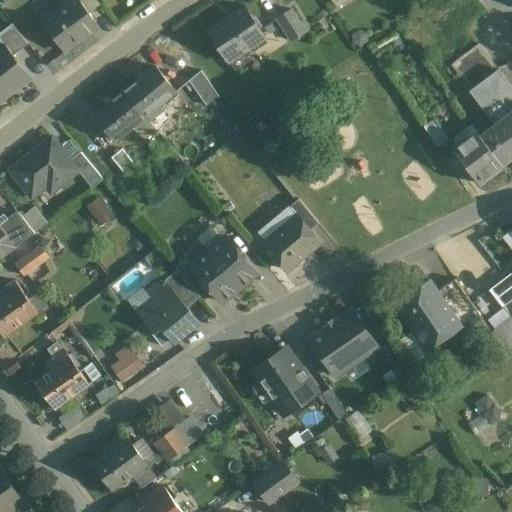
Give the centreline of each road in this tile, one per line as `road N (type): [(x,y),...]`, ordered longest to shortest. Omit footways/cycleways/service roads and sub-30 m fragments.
road 1 (unclassified): [(511,194),(251,321),(47,459)]
road 2 (unclassified): [(0,142),(185,0)]
